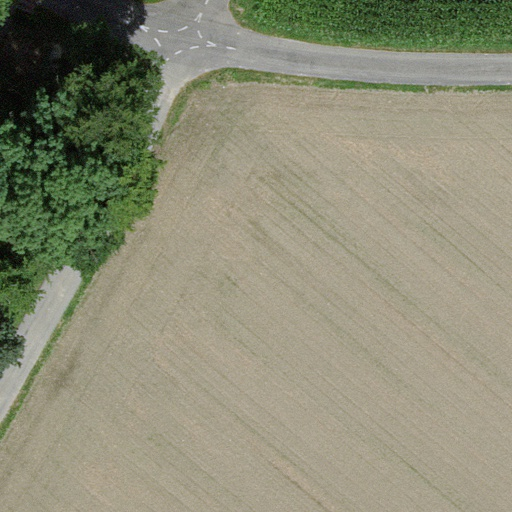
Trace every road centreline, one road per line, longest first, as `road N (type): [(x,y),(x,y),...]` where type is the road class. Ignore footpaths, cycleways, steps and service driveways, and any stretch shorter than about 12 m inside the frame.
road 1 (residential): [(511,69),(318,65),(190,41),(84,5)]
road 2 (track): [(208,0),(0,375)]
